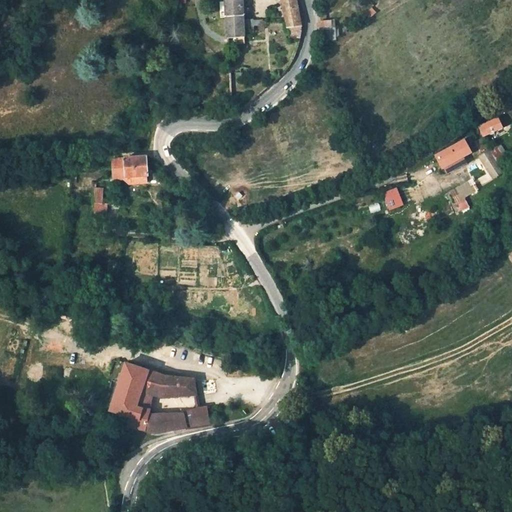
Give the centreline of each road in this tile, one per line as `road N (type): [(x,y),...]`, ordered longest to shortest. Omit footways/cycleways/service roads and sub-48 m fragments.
road 1 (unclassified): [(238,237),(278,304),(291,368),(286,389),(258,422),(185,440),(150,458),(136,475),(128,511)]
road 2 (residential): [(306,0),(310,39),(282,88),(234,121),(178,123),(162,136),(170,163),(238,237)]
